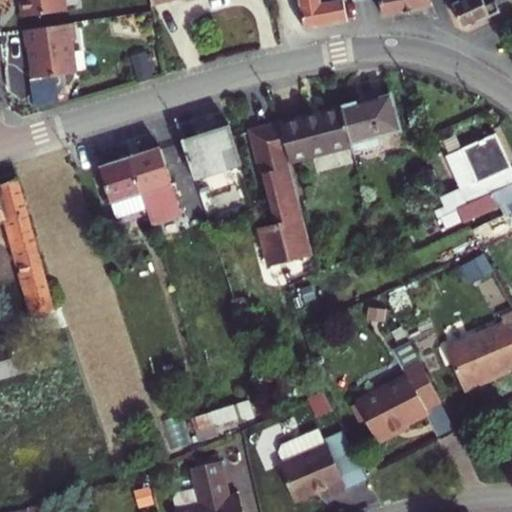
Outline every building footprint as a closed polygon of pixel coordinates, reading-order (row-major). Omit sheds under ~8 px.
[(22,0),(25,17),(64,12),(62,0),(22,0)] [(300,0),(306,29),(347,21),(342,0),(300,0)] [(379,0),(383,14),(431,6),(428,0),(379,0)] [(454,0),(451,2),(459,22),(470,23),(491,15),(501,11),(498,3),(504,0),(454,0)] [(74,23),(24,30),(26,47),(30,47),(35,79),(75,74),(70,42),(77,40),(74,23)] [(401,130),(391,94),(344,106),(354,145),(356,152),(382,145),(380,135),(401,130)] [(354,145),(344,106),(324,111),(336,150),(354,145)] [(336,150),(324,111),(280,122),(290,162),(336,150)] [(290,162),(280,122),(251,129),(262,173),(265,172),(278,221),(260,226),(269,265),(313,253),(290,162)] [(231,127),(184,142),(197,182),(243,167),(231,127)] [(446,155),(460,188),(440,197),(443,204),(446,211),(459,205),(511,180),(511,166),(496,132),(446,155)] [(181,215),(160,146),(129,157),(145,209),(150,226),(181,215)] [(99,166),(115,219),(145,209),(129,157),(99,166)] [(33,314),(26,316),(30,335),(67,325),(61,306),(54,309),(17,179),(0,185),(0,223),(7,221),(33,314)] [(511,180),(459,205),(466,219),(503,202),(511,211),(511,210),(511,180)] [(443,204),(435,208),(438,215),(446,211),(443,204)] [(465,261),(479,285),(496,275),(483,251),(465,261)] [(361,295),(389,282),(385,272),(357,286),(361,295)] [(511,366),(511,314),(499,320),(502,326),(445,349),(463,391),(483,383),(482,379),(511,366)] [(23,337),(8,341),(16,373),(31,369),(23,337)] [(0,342),(0,375),(16,373),(8,341),(0,342)] [(427,415),(425,411),(440,403),(420,365),(404,374),(406,378),(356,405),(377,446),(395,436),(394,432),(427,415)] [(209,412),(215,432),(269,414),(264,396),(209,412)] [(190,419),(197,441),(216,435),(215,432),(209,412),(190,419)] [(333,497),(369,482),(344,433),(326,441),(321,430),(285,446),(282,452),(287,463),(280,466),(296,502),(329,489),(333,497)] [(231,497),(222,462),(193,468),(203,504),(178,510),(178,511),(246,511),(242,495),(231,497)] [(57,511),(55,503),(31,509),(31,511),(57,511)]
